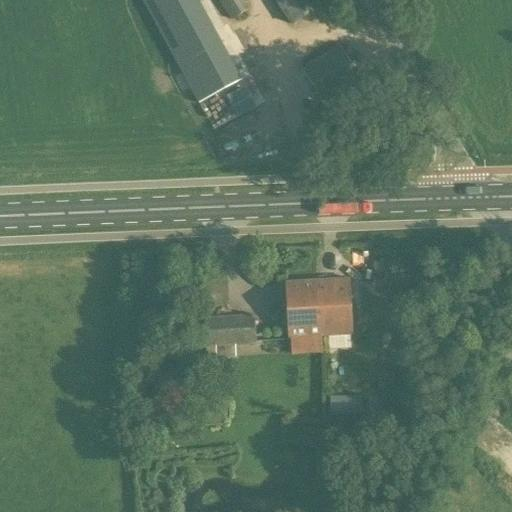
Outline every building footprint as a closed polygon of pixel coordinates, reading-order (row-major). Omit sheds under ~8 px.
[(240,82),(195,0),(141,0),(199,104),(240,82)] [(217,0),(231,21),(250,8),(244,0),(217,0)] [(274,0),(291,27),(318,10),(311,0),(274,0)] [(324,106),(361,81),(338,45),(300,70),(324,106)] [(319,337),(352,335),(349,280),(302,283),(304,307),(315,306),(315,307),(317,306),(319,337)] [(304,307),(302,283),(286,283),(289,338),(319,337),(317,306),(315,307),(315,306),(304,307)] [(236,347),(255,345),(254,316),(204,319),(205,348),(216,348),(216,359),(236,358),(236,347)]
